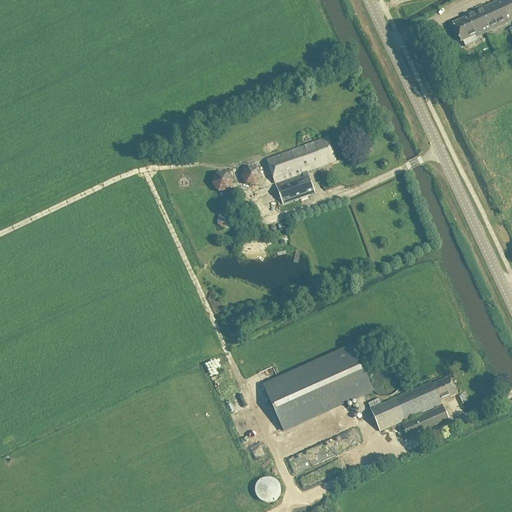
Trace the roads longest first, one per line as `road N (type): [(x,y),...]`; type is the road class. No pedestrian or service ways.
road 1 (track): [(296,500),(143,169)]
road 2 (tertiary): [(511,305),(368,0)]
road 3 (track): [(260,162),(143,169),(0,233)]
road 4 (track): [(271,511),(346,461),(410,444)]
